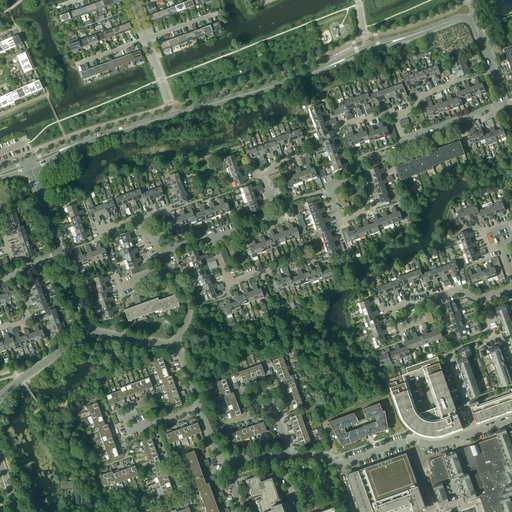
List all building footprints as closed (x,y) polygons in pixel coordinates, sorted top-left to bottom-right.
[(102,0),(94,3),(96,10),(104,6),(102,0)] [(191,0),(190,0),(183,3),(185,9),(194,6),(191,0)] [(94,3),(85,6),(87,13),(96,10),(94,3)] [(183,3),(174,6),(177,12),(185,9),(183,3)] [(85,6),(77,10),(79,16),(87,13),(85,6)] [(174,6),(166,9),(168,15),(177,12),(174,6)] [(166,9),(157,12),(159,18),(168,15),(166,9)] [(77,10),(68,13),(70,19),(79,16),(77,10)] [(151,21),(159,18),(157,12),(149,15),(151,21)] [(62,22),(70,19),(68,13),(60,16),(62,22)] [(129,22),(121,25),(123,32),(132,28),(129,22)] [(219,22),(210,25),(212,31),(221,28),(219,22)] [(112,28),(115,35),(123,32),(121,25),(112,28)] [(202,28),(204,34),(212,31),(210,25),(202,28)] [(112,28),(104,32),(106,38),(115,35),(112,28)] [(202,28),(193,31),(195,37),(204,34),(202,28)] [(193,31),(185,34),(187,40),(195,37),(193,31)] [(104,32),(95,35),(98,41),(106,38),(104,32)] [(185,34),(176,37),(178,43),(187,40),(185,34)] [(17,35),(12,37),(16,45),(21,42),(17,35)] [(95,35),(87,38),(89,44),(98,41),(95,35)] [(10,47),(16,45),(12,37),(7,39),(10,47)] [(176,37),(168,40),(170,46),(178,43),(176,37)] [(72,50),(81,47),(78,41),(77,38),(68,41),(69,44),(70,44),(72,50)] [(87,38),(78,41),(81,47),(89,44),(87,38)] [(10,47),(7,39),(2,42),(5,50),(10,47)] [(161,49),(170,46),(168,40),(159,43),(161,49)] [(140,50),(131,54),(133,60),(134,60),(134,62),(143,59),(140,50)] [(17,62),(28,58),(25,51),(14,56),(17,62)] [(123,57),(125,63),(133,60),(131,54),(123,57)] [(125,63),(123,57),(114,60),(116,66),(125,63)] [(20,68),(30,63),(28,58),(17,62),(20,68)] [(458,66),(467,63),(466,58),(452,63),(453,65),(457,64),(458,66)] [(114,60),(106,63),(108,69),(116,66),(114,60)] [(433,67),(437,80),(439,80),(438,75),(441,74),(440,73),(443,72),(444,71),(441,64),(441,63),(440,63),(440,62),(439,62),(438,62),(437,62),(436,62),(436,63),(435,63),(435,64),(434,65),(434,66),(433,67)] [(30,63),(20,68),(22,74),(33,69),(30,63)] [(108,69),(106,63),(97,66),(99,72),(108,69)] [(469,68),(467,63),(458,66),(459,69),(455,70),(454,71),(454,73),(456,73),(469,68)] [(99,72),(97,66),(89,69),(91,75),(99,72)] [(437,80),(433,67),(428,69),(431,77),(434,77),(435,81),(437,80)] [(82,78),(91,75),(89,69),(80,72),(82,78)] [(423,70),(418,72),(421,81),(424,80),(425,84),(428,84),(423,70)] [(409,85),(412,84),(409,75),(408,75),(407,73),(403,75),(408,91),(411,90),(409,85)] [(418,87),(413,74),(409,75),(412,84),(414,83),(416,88),(418,87)] [(39,80),(33,83),(37,91),(43,88),(39,80)] [(476,86),(473,87),(476,96),(481,95),(476,81),(474,82),(476,86)] [(478,81),(476,81),(481,95),(486,93),(483,83),(480,84),(478,81)] [(31,93),(37,91),(33,83),(27,85),(31,93)] [(408,96),(403,83),(398,85),(401,94),(404,93),(405,97),(408,96)] [(469,84),(467,85),(471,98),(476,96),(473,87),(470,88),(469,84)] [(27,85),(22,88),(25,96),(31,93),(27,85)] [(398,100),(393,87),(388,88),(392,97),(394,96),(396,101),(398,100)] [(461,91),(459,87),(457,88),(458,92),(459,92),(462,101),(464,105),(462,101),(467,100),(463,90),(461,91)] [(19,98),(25,96),(22,88),(16,90),(19,98)] [(8,104),(14,101),(10,93),(9,90),(3,93),(4,96),(8,104)] [(16,90),(10,93),(14,101),(19,98),(16,90)] [(384,90),(379,92),(382,100),(384,99),(386,104),(388,103),(384,90)] [(368,92),(363,94),(368,108),(370,107),(368,102),(371,101),(369,95),(368,92)] [(458,98),(455,99),(458,107),(464,105),(462,101),(459,92),(458,92),(456,93),(458,98)] [(374,93),(369,95),(371,101),(372,104),(375,103),(377,108),(379,107),(374,93)] [(363,94),(358,96),(361,105),(364,104),(366,108),(368,108),(363,94)] [(451,95),(449,96),(454,109),(458,107),(455,99),(453,99),(451,95)] [(354,98),(349,99),(352,108),(354,107),(356,112),(358,111),(354,98)] [(449,111),(446,102),(443,103),(442,98),(439,99),(444,112),(449,111)] [(339,103),(340,107),(342,111),(345,110),(347,115),(349,114),(344,101),(339,103)] [(439,114),(436,106),(434,106),(432,102),(430,103),(434,116),(439,114)] [(311,113),(320,110),(319,107),(324,105),(323,103),(317,105),(316,103),(308,106),(309,108),(310,108),(311,113)] [(321,112),(320,110),(311,113),(313,118),(326,113),(325,111),(321,112)] [(327,115),(326,113),(313,118),(315,123),(323,120),(322,117),(327,115)] [(388,128),(387,126),(384,127),(382,123),(382,122),(380,123),(385,137),(390,135),(390,134),(389,131),(388,128)] [(318,132),(327,129),(326,126),(331,125),(330,123),(317,127),(318,132)] [(380,129),(377,130),(380,138),(385,137),(380,123),(378,124),(380,129)] [(501,129),(498,130),(501,139),(507,137),(502,124),(500,124),(501,129)] [(373,126),(371,127),(375,140),(380,138),(377,130),(375,131),(373,126)] [(480,131),(477,132),(480,141),(485,139),(482,131),(483,131),(481,126),(478,127),(480,131)] [(494,126),(492,127),(497,140),(501,139),(498,130),(496,131),(494,126)] [(362,127),(360,128),(365,141),(369,140),(370,139),(367,133),(367,131),(364,132),(362,127)] [(370,132),(367,133),(370,139),(369,140),(370,142),(375,140),(371,127),(368,128),(370,132)] [(300,129),(295,131),(300,144),(302,143),(300,139),(303,138),(302,134),(305,133),(304,130),(303,128),(300,129)] [(334,135),(333,133),(332,130),(328,132),(327,129),(318,132),(317,133),(319,140),(334,135)] [(473,129),(471,130),(475,143),(480,141),(477,132),(475,133),(473,129)] [(286,134),(285,134),(290,147),(292,147),(290,142),(293,141),(290,132),(290,130),(285,132),(286,134)] [(485,130),(483,131),(482,131),(485,139),(487,144),(492,142),(489,133),(486,134),(485,130)] [(297,145),(300,144),(295,131),(290,132),(293,141),(296,140),(297,145)] [(352,131),(350,132),(355,145),(360,143),(357,134),(354,135),(352,131)] [(345,148),(350,147),(355,145),(350,132),(348,132),(350,137),(342,140),(345,148)] [(285,134),(280,136),(284,145),(286,144),(288,148),(290,147),(285,134)] [(326,146),(335,143),(334,141),(338,139),(337,136),(335,137),(334,135),(324,139),(325,141),(324,141),(326,146)] [(281,146),(284,145),(280,136),(275,137),(277,140),(280,151),(281,150),(282,150),(281,146)] [(272,142),(275,150),(278,149),(279,154),(281,153),(281,150),(280,151),(277,140),(275,137),(271,139),(272,142)] [(448,145),(444,146),(449,160),(465,154),(461,143),(460,140),(452,143),(450,137),(445,139),(448,145)] [(272,156),(267,143),(262,145),(265,154),(268,153),(269,157),(272,156)] [(433,165),(449,160),(444,146),(436,149),(434,143),(429,144),(431,151),(428,152),(429,154),(433,165)] [(342,148),(341,146),(328,151),(329,156),(338,152),(338,150),(342,148)] [(257,147),(252,148),(256,157),(258,156),(260,161),(262,160),(257,147)] [(254,163),(253,158),(256,157),(252,148),(248,150),(247,148),(245,149),(246,152),(248,151),(252,163),(254,163)] [(421,157),(419,151),(414,153),(416,159),(412,160),(417,174),(434,168),(433,165),(429,154),(421,157)] [(339,155),(338,152),(329,156),(331,160),(344,156),(344,154),(339,155)] [(225,158),(228,167),(237,164),(236,161),(241,160),(239,156),(235,157),(234,154),(225,158)] [(345,158),(344,156),(331,160),(333,165),(342,162),(341,159),(345,158)] [(417,174),(412,160),(405,163),(402,157),(398,158),(400,165),(396,166),(401,180),(417,174)] [(343,164),(342,162),(333,165),(335,170),(346,166),(348,166),(347,163),(343,164)] [(371,175),(384,170),(383,168),(379,170),(377,162),(368,166),(371,175)] [(238,167),(237,164),(228,167),(227,168),(226,169),(227,172),(228,173),(229,173),(228,173),(244,168),(243,165),(238,167)] [(309,164),(307,165),(312,178),(317,176),(316,174),(313,167),(311,168),(309,164)] [(305,165),(306,170),(304,171),(307,180),(312,178),(307,165),(305,165)] [(299,167),(297,168),(302,181),(307,180),(304,171),(301,172),(299,167)] [(244,169),(244,168),(228,173),(228,174),(229,177),(230,178),(232,177),(241,174),(240,171),(244,169)] [(297,173),(294,174),(297,183),(302,181),(297,168),(295,169),(297,173)] [(381,174),(385,172),(384,170),(371,175),(373,180),(382,176),(381,174)] [(293,187),(292,185),(288,171),(286,172),(287,177),(284,178),(287,187),(288,188),(293,187)] [(290,171),(288,171),(292,185),(297,183),(294,174),(291,175),(290,171)] [(170,178),(165,180),(166,182),(179,177),(178,172),(169,175),(170,178)] [(242,176),(241,174),(232,177),(233,182),(247,177),(246,175),(242,176)] [(181,182),(179,177),(166,182),(167,184),(171,182),(172,185),(181,182)] [(248,179),(247,177),(233,182),(235,187),(244,184),(243,180),(248,179)] [(389,182),(388,180),(375,184),(376,189),(385,186),(384,183),(389,182)] [(183,186),(181,182),(172,185),(173,188),(170,189),(169,189),(169,190),(169,191),(183,186)] [(244,193),(257,188),(256,186),(252,187),(251,185),(242,188),(244,193)] [(160,186),(155,188),(160,201),(162,201),(161,196),(164,195),(160,186)] [(185,191),(183,186),(169,191),(170,193),(175,192),(176,194),(185,191)] [(387,191),(385,186),(376,189),(377,192),(373,193),(374,196),(387,191)] [(139,188),(134,190),(137,199),(140,198),(142,203),(144,202),(141,193),(139,188)] [(155,188),(150,190),(154,199),(156,198),(158,202),(160,201),(155,188)] [(258,190),(257,188),(244,193),(246,198),(254,194),(253,192),(258,190)] [(150,190),(146,191),(151,205),(153,204),(151,200),(154,199),(150,190)] [(146,191),(141,193),(144,202),(147,201),(148,206),(151,205),(146,191)] [(186,196),(185,191),(176,194),(177,197),(172,199),(173,201),(186,196)] [(389,196),(387,191),(374,196),(375,198),(379,196),(380,199),(389,196)] [(129,192),(125,194),(128,203),(131,202),(132,206),(134,205),(129,192)] [(122,210),(124,209),(120,195),(115,197),(116,199),(118,206),(121,205),(122,210)] [(188,201),(186,196),(173,201),(174,203),(178,201),(179,204),(188,201)] [(391,201),(389,196),(380,199),(381,202),(376,203),(377,205),(391,201)] [(310,209),(318,206),(317,204),(322,202),(320,197),(309,200),(310,204),(308,204),(310,209)] [(222,198),(220,199),(225,213),(230,211),(227,202),(224,203),(222,198)] [(261,200),(260,198),(247,202),(249,207),(258,204),(257,201),(261,200)] [(498,203),(503,216),(505,215),(503,211),(506,210),(508,209),(506,203),(504,204),(502,198),(497,200),(498,203)] [(220,204),(217,205),(220,214),(225,213),(220,199),(218,200),(220,204)] [(113,200),(108,202),(111,211),(114,210),(115,214),(118,213),(117,212),(115,208),(113,200)] [(76,206),(80,204),(79,202),(69,206),(66,207),(68,212),(77,209),(76,206)] [(108,202),(103,204),(108,217),(110,216),(108,212),(111,211),(108,202)] [(213,202),(211,203),(215,216),(220,214),(217,205),(214,206),(213,202)] [(488,206),(493,219),(495,218),(494,215),(496,214),(493,205),(492,202),(487,203),(488,206)] [(211,218),(207,209),(205,210),(203,206),(204,205),(204,203),(200,204),(201,206),(206,219),(211,218)] [(207,209),(211,218),(215,216),(211,203),(209,203),(208,203),(210,208),(207,209)] [(503,216),(498,203),(493,205),(496,214),(499,213),(500,216),(503,216)] [(103,204),(98,205),(101,214),(104,213),(105,218),(108,217),(103,204)] [(259,207),(258,204),(249,207),(251,212),(264,208),(263,205),(259,207)] [(477,205),(472,207),(475,216),(478,215),(479,219),(481,218),(482,218),(479,210),(477,205)] [(201,221),(206,219),(201,206),(199,207),(200,211),(198,212),(201,221)] [(493,219),(488,206),(483,208),(487,217),(489,216),(491,220),(493,219)] [(5,215),(2,216),(3,219),(8,217),(9,219),(17,216),(16,213),(20,212),(18,207),(4,212),(5,215)] [(96,221),(98,220),(93,207),(88,209),(91,218),(94,217),(96,221)] [(191,209),(191,207),(188,208),(190,212),(187,213),(190,222),(195,221),(191,209)] [(475,216),(472,207),(467,208),(472,221),(474,221),(473,217),(475,216)] [(393,214),(390,215),(393,223),(398,222),(394,208),(392,209),(393,214)] [(396,208),(394,208),(398,222),(407,219),(404,211),(401,213),(400,211),(397,212),(396,208)] [(467,208),(462,210),(466,219),(468,219),(470,222),(472,221),(467,208)] [(484,218),(487,217),(483,208),(479,210),(482,218),(481,218),(483,222),(485,222),(484,218)] [(78,211),(77,209),(68,212),(69,217),(83,212),(82,210),(78,211)] [(193,209),(191,209),(195,221),(196,223),(201,221),(198,212),(195,213),(193,209)] [(190,222),(187,213),(184,214),(183,210),(182,210),(181,211),(186,224),(190,222)] [(325,212),(324,210),(312,214),(314,219),(322,216),(321,213),(325,212)] [(466,219),(462,210),(457,212),(459,217),(455,219),(457,226),(461,225),(462,225),(465,224),(463,220),(466,219)] [(389,225),(393,223),(390,215),(388,216),(386,211),(384,212),(389,225)] [(84,214),(83,212),(69,217),(71,221),(80,218),(79,216),(84,214)] [(181,226),(178,217),(175,218),(173,213),(172,214),(171,214),(176,227),(181,226)] [(374,215),(375,218),(379,229),(379,228),(384,227),(381,218),(378,219),(377,214),(374,215)] [(6,226),(19,221),(17,216),(9,219),(10,222),(5,224),(6,226)] [(374,223),(372,224),(375,233),(380,231),(379,228),(379,229),(375,218),(373,219),(374,223)] [(329,221),(328,219),(315,224),(317,229),(325,226),(324,223),(329,221)] [(367,220),(365,221),(370,234),(375,233),(372,224),(369,225),(367,220)] [(21,226),(19,221),(6,226),(7,228),(11,226),(12,229),(15,229),(14,228),(21,226)] [(73,226),(75,231),(84,228),(83,225),(87,224),(86,221),(73,226)] [(291,224),(290,224),(294,237),(299,236),(296,227),(293,228),(291,224)] [(358,224),(356,225),(360,238),(365,236),(362,227),(359,228),(358,224)] [(23,225),(21,226),(14,228),(15,229),(15,231),(11,233),(12,235),(25,230),(23,225)] [(285,241),(290,239),(286,230),(284,231),(282,227),(280,228),(285,241)] [(351,241),(356,240),(352,231),(350,232),(348,227),(346,228),(347,230),(343,231),(348,246),(352,245),(351,241)] [(76,236),(90,231),(89,229),(85,231),(84,228),(75,231),(72,232),(74,237),(76,236)] [(335,230),(334,228),(332,229),(321,232),(321,233),(323,238),(331,235),(330,232),(335,230)] [(121,239),(130,236),(129,233),(134,232),(133,229),(119,234),(121,239)] [(27,235),(25,230),(12,235),(12,237),(17,235),(18,238),(27,235)] [(280,243),(277,234),(274,235),(272,230),(270,231),(271,234),(275,245),(275,244),(280,243)] [(86,235),(91,233),(90,231),(76,236),(78,241),(87,238),(86,235)] [(271,234),(269,235),(270,239),(268,240),(271,249),(276,247),(275,244),(275,245),(271,234)] [(474,236),(473,234),(460,238),(462,243),(470,240),(470,237),(474,236)] [(28,240),(27,235),(18,238),(19,241),(14,242),(15,244),(28,240)] [(123,244),(136,239),(136,237),(131,238),(130,236),(121,239),(123,244)] [(271,249),(268,240),(265,241),(263,236),(261,237),(266,251),(267,253),(271,251),(271,249)] [(338,240),(338,238),(325,242),(326,247),(335,244),(334,241),(338,240)] [(131,247),(134,246),(133,243),(137,241),(136,239),(123,244),(125,249),(131,247)] [(30,244),(28,240),(15,244),(16,247),(20,245),(21,248),(30,244)] [(251,241),(256,254),(261,252),(258,243),(255,244),(254,240),(251,241)] [(257,256),(256,254),(251,241),(250,241),(251,246),(248,247),(248,249),(247,249),(248,254),(250,253),(251,256),(252,256),(252,258),(257,256)] [(478,246),(477,243),(463,248),(465,253),(474,250),(473,247),(478,246)] [(32,249),(30,244),(21,248),(22,250),(18,252),(18,254),(32,249)] [(97,250),(94,251),(98,260),(102,258),(98,244),(95,245),(97,250)] [(99,244),(98,244),(102,258),(107,256),(104,247),(101,248),(100,244),(99,244)] [(336,247),(335,244),(326,247),(328,252),(341,247),(340,245),(336,247)] [(90,247),(88,248),(93,261),(98,260),(94,251),(92,252),(90,247)] [(124,255),(137,250),(137,248),(132,249),(131,247),(125,249),(122,250),(124,255)] [(188,252),(190,257),(198,254),(197,251),(202,250),(201,247),(188,252)] [(342,249),(341,247),(328,252),(330,257),(339,254),(337,251),(342,249)] [(87,253),(85,254),(88,263),(93,261),(88,248),(86,249),(87,253)] [(34,254),(32,249),(18,254),(19,256),(24,255),(25,258),(34,254)] [(126,259),(135,256),(134,254),(138,252),(137,250),(124,255),(126,259)] [(78,267),(83,265),(78,251),(76,252),(78,257),(75,258),(78,267)] [(78,251),(83,265),(88,263),(85,254),(82,255),(81,251),(78,251)] [(480,253),(467,257),(469,262),(477,259),(476,256),(481,255),(480,253)] [(205,257),(191,262),(193,267),(202,264),(201,261),(205,259),(205,257)] [(142,262),(141,260),(128,264),(129,269),(138,266),(137,263),(142,262)] [(456,261),(451,263),(456,276),(458,276),(456,271),(459,270),(456,261)] [(202,264),(193,267),(195,271),(212,265),(211,263),(203,266),(202,264)] [(319,268),(318,263),(315,264),(317,269),(314,270),(317,278),(322,277),(323,277),(319,268)] [(451,263),(446,265),(449,273),(452,273),(454,277),(456,276),(451,263)] [(498,275),(497,273),(496,270),(495,267),(494,266),(492,267),(490,263),(488,264),(493,277),(498,275)] [(328,269),(326,270),(329,279),(334,277),(329,264),(327,265),(328,269)] [(487,269),(484,270),(488,279),(493,277),(488,264),(486,264),(487,269)] [(212,265),(195,271),(197,276),(205,273),(204,270),(213,268),(212,265)] [(318,279),(317,278),(314,270),(312,270),(310,266),(308,267),(313,280),(313,281),(315,282),(317,281),(318,279)] [(480,266),(478,267),(483,280),(488,279),(484,270),(482,271),(480,266)] [(319,268),(323,277),(322,277),(324,281),(329,279),(326,270),(323,271),(321,267),(319,268)] [(442,267),(437,268),(440,277),(442,276),(444,281),(446,280),(442,267)] [(298,270),(303,283),(308,282),(305,273),(302,274),(301,269),(298,270)] [(421,269),(415,270),(419,279),(421,278),(423,282),(425,282),(422,274),(422,273),(421,269)] [(432,270),(427,272),(430,280),(433,280),(434,284),(437,283),(432,270)] [(476,283),(478,282),(475,273),(472,274),(471,270),(468,270),(473,284),(476,283)] [(293,285),(289,274),(289,273),(288,271),(286,272),(287,276),(285,277),(288,286),(293,285)] [(411,272),(406,274),(409,282),(411,281),(413,286),(415,285),(411,272)] [(206,276),(205,273),(197,276),(198,281),(201,280),(211,276),(211,274),(206,276)] [(293,285),(294,287),(298,285),(295,276),(293,277),(291,273),(289,273),(289,274),(293,285)] [(283,288),(288,286),(285,277),(282,278),(281,274),(278,275),(283,288)] [(107,276),(103,278),(102,275),(93,278),(95,283),(108,278),(107,276)] [(202,285),(211,282),(210,279),(215,278),(214,275),(211,276),(201,280),(202,285)] [(278,290),(283,288),(278,275),(276,276),(278,280),(275,281),(275,282),(272,283),(274,289),(277,288),(278,290)] [(406,288),(401,275),(396,277),(397,280),(399,286),(402,285),(404,289),(406,288)] [(29,283),(30,286),(39,282),(38,278),(24,282),(25,285),(29,283)] [(96,288),(105,284),(104,282),(109,280),(108,278),(95,283),(96,288)] [(397,280),(392,281),(397,295),(399,294),(397,289),(400,288),(399,286),(397,280)] [(397,295),(392,281),(387,283),(390,292),(393,291),(395,295),(397,295)] [(41,287),(39,282),(30,286),(31,289),(27,290),(28,292),(41,287)] [(106,287),(105,284),(96,288),(98,293),(109,289),(112,288),(111,286),(106,287)] [(170,296),(158,300),(161,309),(162,311),(179,305),(172,285),(167,286),(170,296)] [(206,295),(215,292),(214,289),(218,287),(217,285),(204,290),(206,295)] [(256,285),(254,285),(259,299),(268,295),(264,287),(257,289),(256,285)] [(377,287),(379,291),(380,295),(384,294),(385,299),(387,298),(383,285),(377,287)] [(9,291),(8,287),(6,288),(10,301),(15,299),(12,290),(9,291)] [(43,292),(41,287),(28,292),(29,294),(33,293),(34,295),(43,292)] [(152,299),(141,303),(145,315),(161,309),(158,300),(154,288),(149,290),(152,299)] [(244,289),(249,302),(254,300),(251,291),(248,292),(246,288),(244,289)] [(109,289),(98,293),(96,293),(98,298),(107,295),(106,293),(110,291),(109,289)] [(239,306),(240,305),(244,304),(241,295),(238,296),(237,291),(234,292),(235,295),(236,297),(239,306)] [(31,302),(45,297),(43,292),(34,295),(35,298),(30,300),(31,302)] [(216,294),(215,292),(206,295),(208,300),(221,295),(220,293),(216,294)] [(145,315),(141,303),(137,294),(132,296),(136,305),(124,309),(126,315),(128,321),(145,315)] [(37,305),(46,302),(45,297),(31,302),(32,304),(36,302),(37,305)] [(236,297),(234,298),(235,302),(233,302),(236,312),(241,310),(240,305),(239,306),(236,297)] [(113,299),(99,303),(101,308),(110,305),(109,302),(113,301),(113,299)] [(230,303),(229,299),(227,300),(232,314),(236,312),(233,302),(230,303)] [(227,315),(232,314),(227,300),(225,301),(226,305),(223,306),(227,315)] [(360,303),(361,308),(375,303),(374,301),(369,302),(368,300),(360,303)] [(444,311),(457,306),(455,301),(446,304),(447,307),(443,309),(444,311)] [(48,307),(46,302),(37,305),(38,308),(34,309),(35,312),(48,307)] [(375,305),(375,303),(361,308),(363,312),(372,309),(371,307),(375,305)] [(507,309),(505,304),(495,308),(497,313),(507,309)] [(43,315),(43,317),(57,313),(55,308),(46,311),(47,314),(43,315)] [(116,308),(103,313),(105,318),(114,315),(113,312),(117,310),(116,308)] [(507,309),(497,313),(499,317),(508,314),(507,309)] [(461,316),(459,310),(449,314),(450,317),(447,318),(447,320),(461,316)] [(379,315),(378,312),(365,317),(367,322),(369,321),(375,319),(374,316),(379,315)] [(58,317),(57,313),(43,317),(44,319),(48,318),(49,321),(58,317)] [(510,319),(508,314),(499,317),(501,322),(510,319)] [(46,325),(47,327),(60,322),(58,317),(49,321),(50,323),(46,325)] [(369,321),(371,326),(384,322),(383,319),(379,321),(378,318),(375,319),(369,321)] [(511,323),(510,319),(501,322),(502,327),(511,323)] [(464,325),(462,320),(453,323),(454,326),(450,328),(451,330),(464,325)] [(63,321),(60,322),(47,327),(47,329),(52,328),(53,331),(62,327),(65,326),(63,321)] [(384,322),(371,326),(373,331),(381,328),(380,325),(385,324),(384,322)] [(511,328),(511,323),(502,327),(504,331),(511,328)] [(35,326),(40,339),(45,338),(42,329),(39,330),(37,325),(35,326)] [(466,330),(464,325),(451,330),(452,332),(455,331),(456,333),(466,330)] [(435,326),(433,326),(438,340),(443,338),(440,329),(437,330),(435,326)] [(26,330),(30,343),(35,341),(32,332),(29,333),(28,329),(26,330)] [(426,329),(424,330),(428,343),(433,341),(430,333),(427,334),(426,329)] [(25,335),(22,336),(26,345),(30,343),(26,330),(24,330),(25,335)] [(468,335),(466,330),(456,333),(457,336),(454,337),(454,340),(461,337),(462,340),(468,338),(467,335),(468,335)] [(387,331),(374,336),(376,341),(385,337),(384,335),(388,333),(387,331)] [(26,347),(26,345),(22,336),(20,337),(18,332),(16,333),(21,346),(22,349),(26,347)] [(14,334),(16,338),(13,339),(15,346),(16,348),(17,351),(22,349),(21,346),(16,333),(14,334)] [(413,339),(411,339),(414,348),(419,346),(414,333),(412,334),(413,339)] [(416,333),(414,333),(419,346),(424,345),(421,336),(418,337),(416,333)] [(9,338),(8,334),(5,334),(10,348),(15,346),(13,339),(12,337),(9,338)] [(407,336),(404,337),(406,342),(409,350),(414,348),(411,339),(408,340),(407,336)] [(379,346),(379,345),(391,341),(390,339),(386,340),(385,337),(376,341),(374,342),(376,348),(379,346)] [(396,345),(401,358),(406,356),(403,348),(400,349),(398,344),(396,345)] [(506,366),(505,361),(507,360),(507,359),(508,359),(507,356),(503,357),(501,352),(504,351),(504,350),(505,349),(504,346),(501,347),(502,348),(500,348),(499,345),(489,349),(491,352),(485,354),(484,351),(479,352),(481,358),(491,354),(494,362),(492,363),(493,366),(495,365),(497,371),(495,372),(496,375),(498,374),(501,381),(498,381),(499,383),(500,385),(502,384),(503,387),(511,383),(511,382),(511,380),(511,379),(511,374),(510,376),(508,371),(511,370),(510,369),(511,368),(510,365),(506,366)] [(461,354),(470,351),(469,346),(459,349),(461,354)] [(387,363),(392,362),(387,348),(385,349),(386,354),(384,355),(379,357),(382,364),(387,363)] [(389,348),(387,348),(392,362),(396,360),(393,351),(391,352),(389,348)] [(472,355),(470,351),(461,354),(462,358),(462,359),(467,357),(472,355)] [(273,363),(273,365),(284,362),(282,356),(272,360),(274,363),(273,363)] [(152,360),(154,365),(164,362),(164,360),(163,360),(162,357),(152,360)] [(391,383),(390,383),(402,419),(404,423),(407,426),(410,429),(411,429),(411,430),(412,430),(412,431),(413,431),(414,432),(415,432),(415,433),(416,433),(417,433),(417,434),(418,434),(419,434),(419,435),(420,435),(421,435),(422,436),(423,436),(424,436),(425,436),(425,437),(426,437),(427,437),(428,437),(429,437),(430,437),(433,438),(434,438),(435,438),(436,438),(437,438),(437,437),(438,437),(439,437),(440,437),(441,437),(442,437),(443,437),(443,436),(444,436),(445,436),(446,436),(446,435),(447,435),(448,435),(464,429),(457,410),(453,401),(450,392),(438,357),(425,361),(437,397),(439,401),(440,406),(419,414),(404,374),(390,379),(391,383)] [(462,359),(462,358),(457,360),(459,364),(456,365),(456,366),(455,366),(456,369),(460,368),(462,373),(459,374),(460,375),(459,375),(460,379),(464,377),(465,382),(463,383),(463,384),(462,385),(463,388),(467,387),(469,392),(466,393),(466,394),(465,394),(466,397),(467,397),(467,396),(470,395),(471,398),(481,395),(479,391),(481,390),(481,389),(480,387),(478,388),(476,381),(478,381),(477,377),(475,378),(473,372),(475,371),(474,370),(474,368),(473,368),(471,369),(469,362),(471,362),(470,358),(468,359),(467,357),(462,359)] [(164,362),(154,365),(155,370),(165,366),(164,364),(165,363),(164,362)] [(264,374),(261,364),(255,366),(259,376),(263,374),(263,375),(265,375),(264,374)] [(166,369),(165,366),(155,370),(157,375),(168,371),(167,369),(166,369)] [(259,376),(255,366),(250,368),(253,378),(254,378),(259,376)] [(288,371),(286,366),(276,369),(277,372),(276,373),(277,375),(288,371)] [(253,378),(250,368),(244,370),(248,380),(250,379),(250,380),(254,378),(253,378)] [(244,381),(248,380),(244,370),(238,372),(242,382),(243,383),(245,382),(244,381)] [(168,371),(157,375),(159,380),(161,379),(169,376),(168,373),(169,373),(168,371)] [(289,376),(288,371),(277,375),(277,377),(278,376),(279,379),(282,379),(289,376)] [(161,379),(163,384),(174,380),(173,378),(172,378),(171,375),(169,376),(161,379)] [(282,382),(283,384),(294,380),(292,375),(289,376),(282,379),(283,381),(282,382)] [(149,377),(144,379),(148,389),(150,389),(149,388),(152,387),(149,377)] [(144,379),(139,380),(142,390),(145,389),(145,390),(148,389),(144,379)] [(217,387),(228,383),(227,381),(226,382),(225,379),(216,382),(217,387)] [(140,391),(142,390),(139,380),(134,382),(138,393),(140,392),(140,391)] [(174,380),(163,384),(165,389),(175,385),(174,382),(175,382),(174,380)] [(296,387),(294,380),(283,384),(283,386),(284,385),(285,388),(290,387),(291,389),(296,387)] [(138,393),(134,382),(129,384),(133,394),(136,393),(136,394),(138,393)] [(219,392),(229,388),(228,386),(229,385),(228,383),(217,387),(219,392)] [(133,394),(129,384),(124,386),(128,396),(130,396),(130,395),(133,394)] [(176,388),(175,385),(165,389),(166,393),(177,389),(177,388),(176,388)] [(128,396),(124,386),(119,387),(120,390),(121,390),(123,397),(126,396),(126,397),(128,396)] [(287,396),(298,392),(296,387),(291,389),(290,387),(285,388),(287,394),(286,394),(287,396)] [(230,391),(229,388),(219,392),(221,397),(223,396),(232,393),(231,391),(230,391)] [(471,407),(473,413),(477,423),(477,422),(484,420),(492,417),(498,414),(499,415),(507,412),(507,411),(511,409),(511,388),(470,404),(471,407)] [(178,392),(177,389),(166,393),(168,398),(178,395),(177,392),(178,392)] [(121,390),(120,390),(116,392),(120,402),(122,402),(121,401),(124,400),(123,397),(121,390)] [(120,402),(116,392),(111,393),(114,403),(117,402),(118,403),(120,402)] [(223,396),(225,401),(236,397),(235,395),(234,395),(233,392),(232,393),(223,396)] [(300,397),(298,392),(287,396),(288,398),(289,398),(290,401),(300,397)] [(114,403),(111,393),(106,395),(109,405),(110,405),(110,406),(112,405),(112,404),(114,403)] [(178,395),(168,398),(170,403),(181,399),(180,397),(179,398),(178,395)] [(236,397),(225,401),(227,406),(232,404),(233,406),(238,405),(236,399),(236,397)] [(301,402),(300,397),(290,401),(291,403),(290,404),(291,406),(301,402)] [(181,401),(181,399),(170,403),(172,408),(182,404),(181,401)] [(89,411),(100,407),(99,405),(98,405),(97,402),(87,406),(89,411)] [(303,407),(301,402),(291,406),(291,408),(292,407),(293,410),(303,407)] [(380,403),(328,422),(341,445),(367,436),(366,435),(372,433),(372,434),(389,428),(385,410),(383,411),(380,403)] [(232,404),(227,406),(229,413),(240,409),(240,407),(239,408),(238,405),(233,406),(232,404)] [(100,409),(100,407),(89,411),(90,416),(96,414),(97,416),(101,415),(99,409),(100,409)] [(241,411),(240,409),(229,413),(231,418),(241,415),(240,412),(241,411)] [(290,420),(291,422),(302,418),(300,413),(290,417),(291,420),(290,420)] [(93,423),(104,419),(103,417),(103,418),(101,415),(97,416),(96,414),(90,416),(93,423)] [(304,423),(302,418),(291,422),(292,424),(293,424),(294,427),(304,423)] [(104,419),(93,423),(95,428),(97,427),(105,424),(104,422),(105,421),(104,419)] [(194,422),(192,423),(196,434),(201,432),(197,422),(194,423),(194,422)] [(254,436),(262,433),(258,422),(256,423),(256,424),(253,425),(255,430),(252,431),(254,436)] [(258,422),(262,433),(266,432),(267,433),(269,433),(268,431),(267,431),(263,422),(260,423),(260,422),(258,422)] [(97,427),(99,432),(110,428),(109,426),(108,426),(107,423),(105,424),(97,427)] [(190,424),(187,425),(191,435),(196,434),(192,423),(190,424)] [(305,428),(304,423),(294,427),(295,429),(294,430),(295,432),(305,428)] [(186,437),(191,435),(187,425),(185,426),(184,426),(182,426),(186,437)] [(246,428),(249,438),(254,436),(252,431),(255,430),(253,425),(248,427),(247,426),(245,427),(246,428)] [(181,428),(178,429),(179,434),(177,435),(178,440),(186,437),(182,426),(180,427),(181,428)] [(110,428),(99,432),(101,437),(106,435),(107,438),(112,436),(110,430),(111,430),(110,428)] [(245,439),(249,438),(246,428),(243,429),(242,428),(241,429),(245,439)] [(307,433),(305,428),(295,432),(295,434),(296,433),(297,436),(307,433)] [(433,459),(428,461),(430,465),(430,466),(432,470),(431,470),(432,471),(433,475),(430,476),(429,476),(430,477),(431,481),(431,482),(432,482),(433,486),(435,490),(434,490),(435,491),(436,495),(436,496),(437,496),(438,500),(440,504),(439,504),(440,505),(441,505),(444,503),(444,504),(445,503),(449,502),(451,501),(452,501),(455,500),(455,499),(457,499),(458,499),(462,497),(464,500),(465,504),(480,498),(480,499),(482,503),(481,503),(482,503),(483,507),(483,508),(484,508),(485,511),(484,511),(511,511),(511,431),(507,432),(506,430),(506,428),(496,431),(497,433),(498,436),(479,443),(467,447),(463,448),(469,464),(468,465),(467,465),(468,465),(469,468),(466,469),(463,470),(456,451),(459,450),(458,450),(452,452),(452,451),(451,452),(451,453),(445,455),(444,453),(440,454),(441,456),(433,459)] [(172,430),(170,431),(174,442),(178,440),(177,435),(179,434),(178,429),(172,431),(172,430)] [(237,442),(245,439),(241,429),(238,429),(239,430),(236,431),(238,436),(235,437),(237,442)] [(169,443),(174,442),(170,431),(168,432),(165,433),(169,443)] [(232,444),(237,442),(235,437),(238,436),(236,431),(230,433),(230,432),(228,433),(228,434),(232,444)] [(309,437),(307,433),(297,436),(298,439),(297,439),(298,441),(309,437)] [(106,435),(101,437),(103,445),(114,441),(114,439),(113,439),(112,436),(107,438),(106,435)] [(298,441),(299,443),(300,443),(301,446),(311,442),(309,437),(298,441)] [(153,440),(152,441),(151,438),(141,441),(143,446),(154,442),(153,440)] [(114,441),(103,445),(105,449),(115,446),(114,443),(115,443),(114,441)] [(143,446),(145,451),(155,447),(154,445),(155,444),(154,442),(143,446)] [(115,446),(105,449),(107,454),(118,450),(117,448),(116,449),(115,446)] [(155,447),(145,451),(146,456),(157,452),(157,450),(156,450),(155,447)] [(119,452),(118,450),(107,454),(109,459),(119,455),(118,452),(119,452)] [(182,454),(189,471),(200,467),(209,464),(207,459),(198,462),(194,450),(182,454)] [(157,452),(146,456),(148,461),(153,459),(154,462),(159,460),(157,454),(158,454),(157,452)] [(407,453),(365,468),(376,501),(379,500),(381,505),(412,493),(411,488),(419,486),(408,457),(407,453)] [(148,461),(151,468),(162,464),(161,462),(160,463),(159,460),(154,462),(153,459),(148,461)] [(151,468),(153,473),(155,472),(163,469),(162,466),(162,464),(151,468)] [(133,477),(138,475),(135,465),(132,466),(131,465),(129,466),(133,477)] [(133,477),(129,466),(127,467),(128,467),(125,469),(127,474),(124,475),(125,480),(133,477)] [(204,479),(200,467),(189,471),(193,483),(195,482),(197,487),(208,483),(215,480),(213,476),(204,479)] [(165,468),(163,469),(155,472),(157,477),(167,473),(166,471),(167,470),(166,468),(165,469),(165,468)] [(127,474),(125,469),(119,470),(117,470),(121,481),(125,480),(124,475),(127,474)] [(112,473),(112,471),(111,471),(111,470),(109,471),(107,472),(108,477),(105,478),(107,483),(115,481),(112,473)] [(121,481),(117,470),(115,471),(115,472),(112,473),(115,481),(116,483),(121,481)] [(357,470),(356,471),(353,472),(352,472),(347,474),(360,511),(412,511),(426,507),(422,496),(420,491),(412,493),(381,505),(372,508),(359,470),(357,470)] [(107,472),(101,474),(100,474),(99,474),(99,475),(102,485),(107,483),(105,478),(108,477),(107,472)] [(167,473),(157,477),(158,482),(169,478),(169,476),(168,476),(167,473)] [(284,511),(282,505),(280,499),(279,499),(277,492),(276,493),(275,491),(276,490),(272,478),(272,477),(260,481),(258,475),(246,479),(246,480),(251,495),(260,492),(261,495),(260,496),(261,498),(256,500),(257,504),(258,504),(259,506),(258,506),(260,511),(334,511),(333,507),(318,511),(284,511)] [(169,478),(158,482),(160,487),(165,485),(166,488),(171,486),(169,480),(170,480),(169,478)] [(213,495),(208,483),(197,487),(203,503),(214,499),(224,496),(222,491),(213,495)] [(160,487),(163,494),(174,490),(173,489),(172,489),(171,486),(166,488),(165,485),(160,487)] [(173,493),(174,492),(174,490),(163,494),(165,499),(175,496),(173,493)] [(218,511),(214,499),(203,503),(206,511),(229,511),(228,508),(218,511)]
